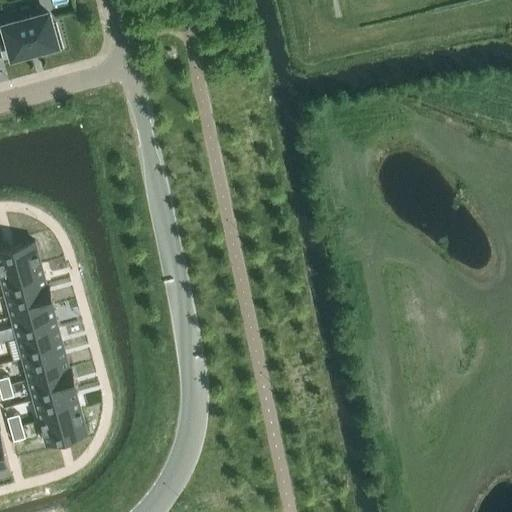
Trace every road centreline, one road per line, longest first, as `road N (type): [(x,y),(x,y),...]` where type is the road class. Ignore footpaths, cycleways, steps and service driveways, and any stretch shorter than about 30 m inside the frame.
road 1 (tertiary): [(128,68),(196,401),(180,468),(153,511)]
road 2 (residential): [(0,103),(128,68)]
